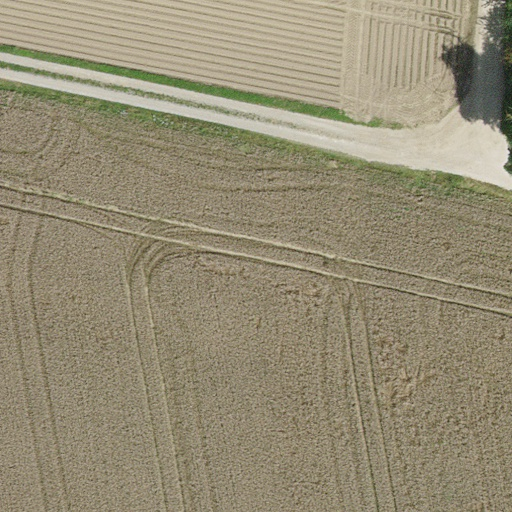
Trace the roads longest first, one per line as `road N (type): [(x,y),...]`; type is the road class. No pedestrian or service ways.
road 1 (track): [(0,68),(511,162)]
road 2 (track): [(469,154),(481,0)]
